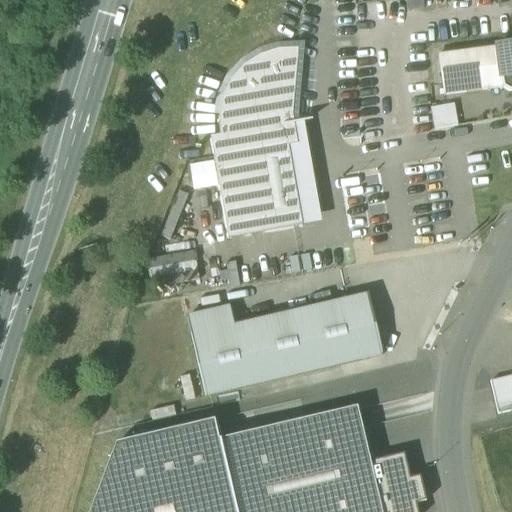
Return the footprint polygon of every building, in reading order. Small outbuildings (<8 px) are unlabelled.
[(405,0),(407,11),(424,9),(422,0),(405,0)] [(438,51),(438,56),(498,48),(497,44),(438,51)] [(502,88),(508,92),(511,92),(511,46),(498,48),(503,88),(502,88)] [(438,56),(443,95),(502,88),(503,88),(498,48),(438,56)] [(210,138),(227,239),(302,226),(288,147),(297,145),(293,124),(292,115),(297,49),(278,50),(260,56),(244,66),(231,80),(222,97),(218,115),(219,134),(220,136),(210,138)] [(431,109),(435,130),(458,126),(454,104),(431,109)] [(288,147),(302,226),(321,222),(303,123),(293,124),(297,145),(288,147)] [(193,252),(146,257),(149,281),(195,276),(193,252)] [(348,300),(232,328),(228,308),(187,318),(205,397),(362,360),(383,356),(368,295),(348,300)] [(511,376),(490,382),(498,415),(511,411),(511,376)] [(357,408),(220,440),(236,511),(417,511),(416,504),(426,502),(420,476),(418,477),(419,479),(410,481),(410,479),(404,454),(370,462),(357,408)] [(236,511),(220,440),(218,440),(214,421),(116,444),(89,511),(236,511)]
